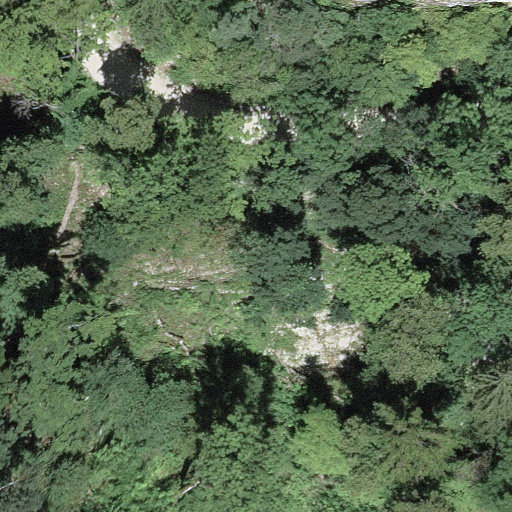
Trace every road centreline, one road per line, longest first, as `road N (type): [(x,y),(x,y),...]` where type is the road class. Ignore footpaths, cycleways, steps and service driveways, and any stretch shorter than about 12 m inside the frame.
road 1 (track): [(51,0),(139,95),(203,127),(511,119)]
road 2 (track): [(287,129),(143,142),(0,58)]
